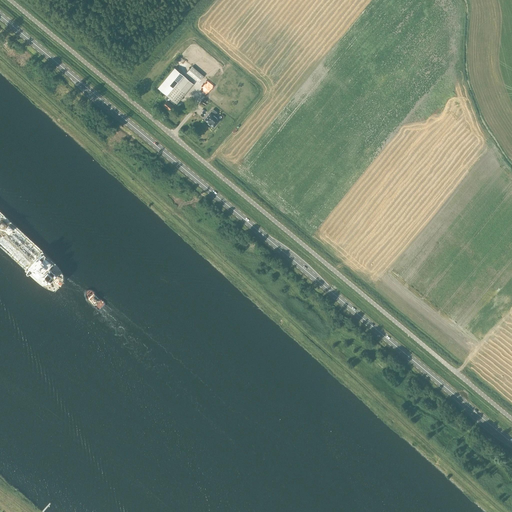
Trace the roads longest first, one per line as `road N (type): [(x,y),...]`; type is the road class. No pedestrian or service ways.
road 1 (primary): [(511,443),(0,15)]
road 2 (unclassified): [(511,419),(9,0)]
